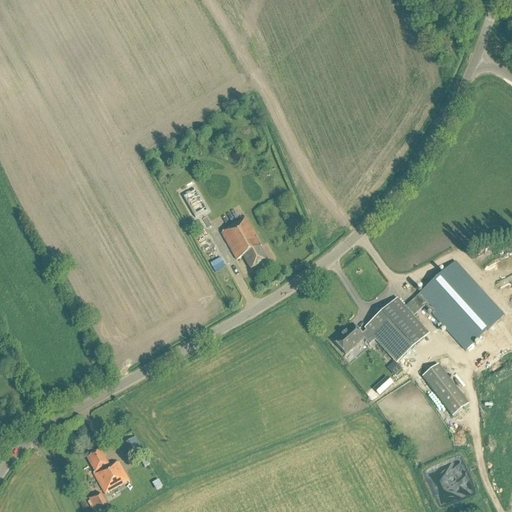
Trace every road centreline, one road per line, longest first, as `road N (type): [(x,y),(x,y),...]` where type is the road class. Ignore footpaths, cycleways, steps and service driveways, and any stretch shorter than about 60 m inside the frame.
road 1 (tertiary): [(0,473),(49,423),(259,309),(343,249),(416,165),(478,66)]
road 2 (track): [(469,367),(484,469),(504,511)]
